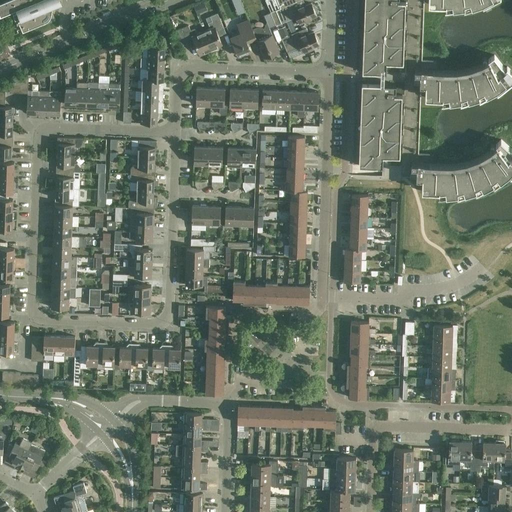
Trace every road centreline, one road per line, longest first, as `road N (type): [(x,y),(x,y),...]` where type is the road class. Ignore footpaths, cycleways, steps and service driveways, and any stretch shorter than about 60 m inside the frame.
road 1 (residential): [(30,322),(43,134),(176,132)]
road 2 (residential): [(30,322),(165,318),(176,132)]
road 3 (residential): [(321,297),(329,73)]
road 4 (residential): [(371,511),(376,431),(511,431)]
road 5 (residential): [(176,132),(178,80),(191,68),(329,73)]
road 6 (residential): [(0,71),(162,3)]
